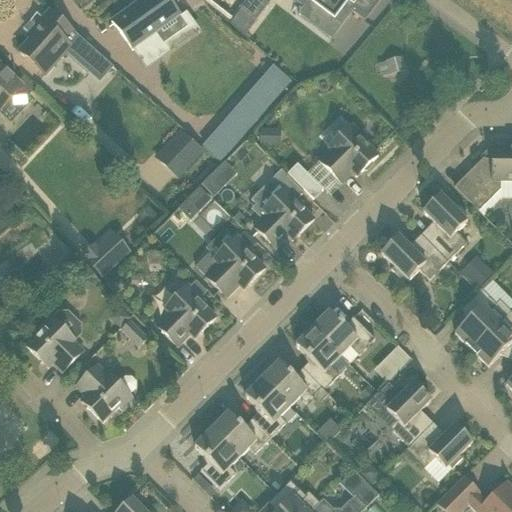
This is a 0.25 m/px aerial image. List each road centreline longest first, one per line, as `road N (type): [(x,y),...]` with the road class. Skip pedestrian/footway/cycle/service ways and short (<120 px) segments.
road 1 (residential): [(133,451),(340,260)]
road 2 (residential): [(511,433),(340,260)]
road 3 (residential): [(340,260),(464,122),(511,107)]
road 4 (residential): [(0,357),(110,465)]
